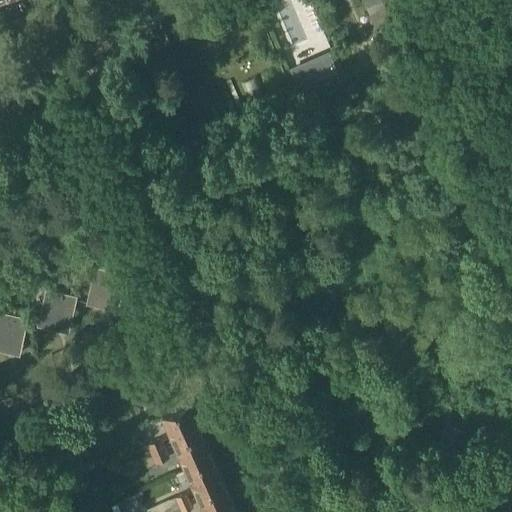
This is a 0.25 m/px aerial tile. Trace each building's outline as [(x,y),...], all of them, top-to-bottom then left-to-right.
[(366,0),(377,23),(406,10),(401,0),(366,0)] [(160,43),(185,32),(175,8),(149,19),(160,43)] [(328,50),(300,61),(309,82),(336,70),(328,50)] [(152,104),(136,67),(123,72),(139,109),(152,104)] [(18,80),(23,92),(43,83),(39,71),(18,80)] [(23,92),(28,105),(49,96),(43,83),(23,92)] [(0,97),(0,117),(10,114),(3,96),(0,97)] [(126,273),(96,266),(87,303),(118,309),(126,273)] [(70,332),(77,295),(47,288),(38,324),(70,332)] [(0,348),(20,353),(28,317),(0,310),(0,348)] [(56,407),(64,426),(74,422),(67,403),(56,407)] [(175,442),(202,430),(190,404),(163,416),(175,442)] [(214,457),(202,430),(175,442),(186,468),(186,469),(214,457)] [(152,453),(167,446),(162,436),(147,443),(152,453)] [(171,456),(167,446),(152,453),(156,463),(171,456)] [(214,457),(186,469),(187,471),(198,495),(225,483),(214,457)] [(231,511),(237,510),(225,483),(198,495),(205,511),(231,511)] [(161,511),(173,507),(191,499),(188,491),(151,507),(153,511),(161,511)] [(180,511),(194,506),(191,499),(173,507),(175,511),(180,511)]
